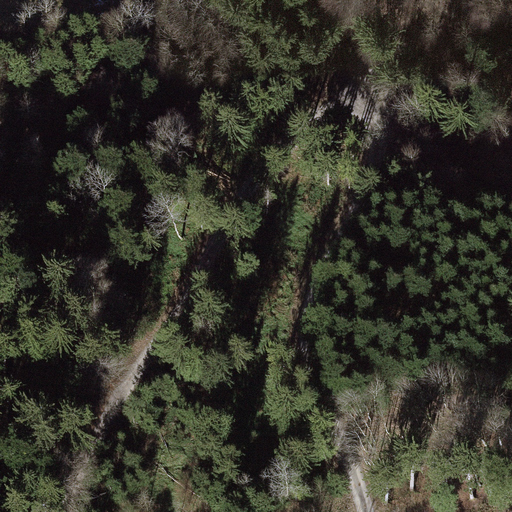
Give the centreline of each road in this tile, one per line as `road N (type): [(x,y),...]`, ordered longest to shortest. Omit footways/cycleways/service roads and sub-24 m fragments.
road 1 (track): [(376,100),(338,106),(304,130),(233,216),(62,511)]
road 2 (track): [(376,100),(379,150),(302,330),(364,511)]
